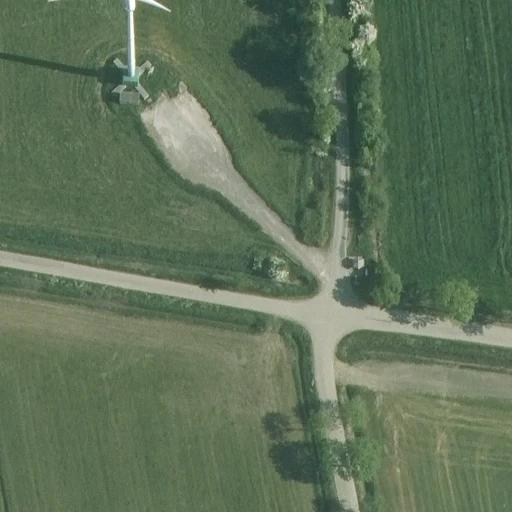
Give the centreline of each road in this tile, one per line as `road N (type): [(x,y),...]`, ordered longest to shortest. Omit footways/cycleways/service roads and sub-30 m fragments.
road 1 (unclassified): [(0,260),(330,313)]
road 2 (residential): [(330,313),(343,151),(332,0)]
road 3 (track): [(349,511),(330,313)]
road 4 (unclassified): [(330,313),(511,342)]
